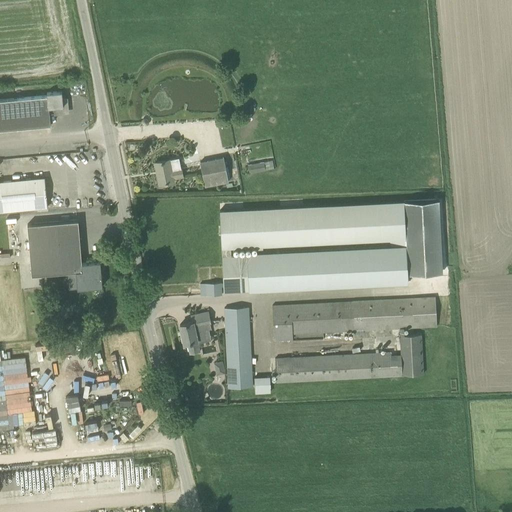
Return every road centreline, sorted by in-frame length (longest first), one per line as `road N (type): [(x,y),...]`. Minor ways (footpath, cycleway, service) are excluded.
road 1 (unclassified): [(192,511),(79,0)]
road 2 (unknown): [(144,307),(317,293)]
